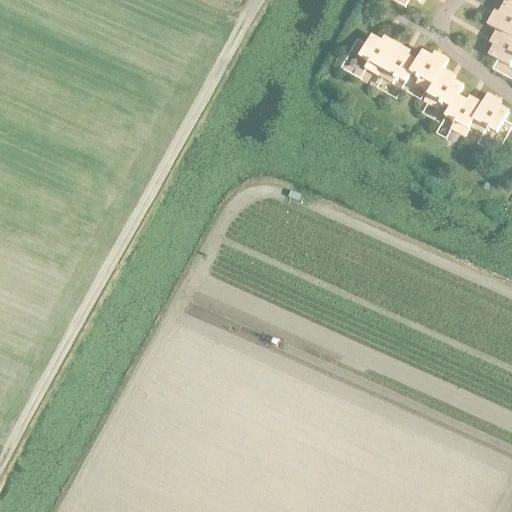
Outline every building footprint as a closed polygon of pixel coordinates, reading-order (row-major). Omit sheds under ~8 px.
[(487,26),(497,31),(511,38),(511,9),(504,5),(497,19),(492,17),(487,26)] [(511,38),(497,31),(492,39),(497,41),(489,56),(510,68),(511,63),(511,38)] [(365,70),(379,77),(397,45),(388,41),(386,45),(371,37),(359,58),(367,62),(366,65),(367,66),(365,70)] [(405,83),(411,74),(417,62),(403,54),(405,50),(397,45),(379,77),(392,85),(395,81),(396,82),(398,79),(405,83)] [(416,85),(429,93),(442,71),(448,61),(439,56),(437,60),(422,52),(417,62),(411,74),(418,77),(416,80),(418,81),(416,85)] [(443,104),(450,108),(457,97),(463,88),(448,79),(450,75),(442,71),(429,93),(424,102),(438,110),(440,106),(442,107),(443,104)] [(487,96),(482,105),(470,128),(483,135),(485,131),(487,132),(489,130),(496,134),(508,113),(494,105),(496,101),(487,96)] [(457,97),(450,108),(445,118),(453,122),(451,125),(453,126),(451,130),(465,138),(470,128),(482,105),(474,101),(471,105),(457,97)]
